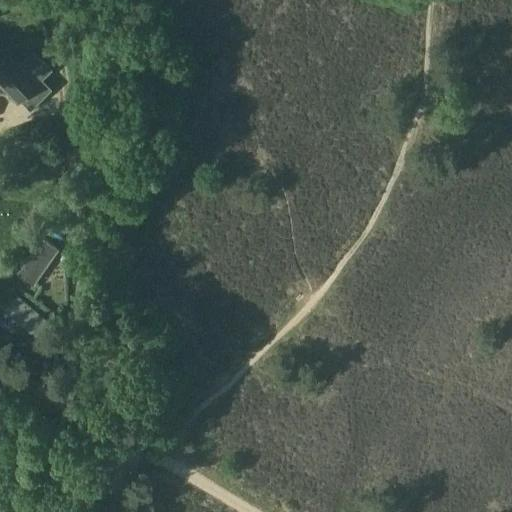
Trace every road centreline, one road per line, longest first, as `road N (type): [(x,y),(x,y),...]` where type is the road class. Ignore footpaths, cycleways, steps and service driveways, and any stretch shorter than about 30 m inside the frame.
road 1 (track): [(144,457),(311,305),(371,220),(420,107),(432,0)]
road 2 (track): [(65,403),(73,337),(69,110),(45,0)]
road 3 (track): [(144,457),(0,364)]
